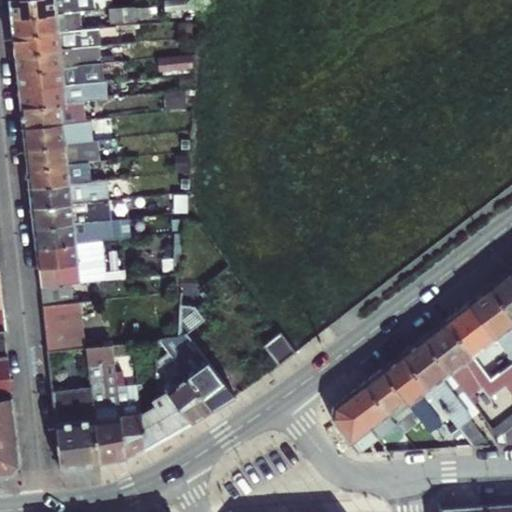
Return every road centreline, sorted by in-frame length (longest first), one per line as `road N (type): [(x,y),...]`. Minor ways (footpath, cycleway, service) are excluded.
road 1 (residential): [(0,133),(39,507)]
road 2 (secondary): [(280,400),(511,224)]
road 3 (residential): [(280,400),(338,470),(407,475)]
road 4 (secondary): [(39,507),(109,498),(176,470)]
road 5 (secondary): [(176,470),(280,400)]
